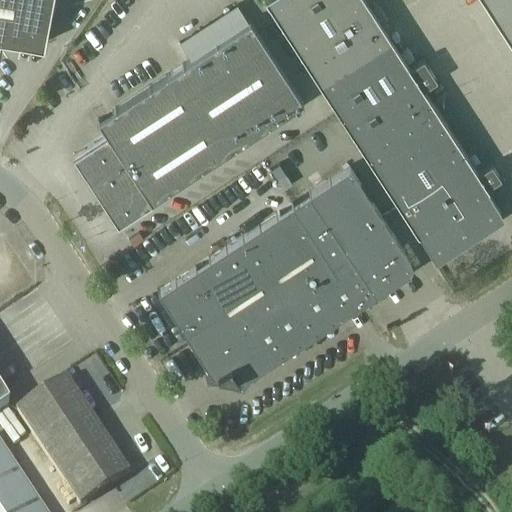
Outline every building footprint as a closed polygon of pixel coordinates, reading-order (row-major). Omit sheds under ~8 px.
[(0,0),(0,36),(43,44),(51,0),(0,0)] [(435,255),(501,212),(487,191),(489,190),(487,187),(502,177),(493,164),(479,173),(366,0),(266,0),(419,235),(421,234),(435,255)] [(511,0),(488,0),(511,36),(511,0)] [(73,155),(99,195),(118,223),(303,102),(250,21),(98,120),(107,133),(73,155)] [(350,166),(310,192),(376,293),(407,273),(408,273),(412,267),(411,260),(410,259),(350,167),(350,166)] [(274,215),(297,250),(337,312),(339,315),(340,315),(340,316),(341,316),(376,293),(310,192),(274,215)] [(182,325),(297,250),(274,215),(158,291),(180,325),(181,325),(182,325)] [(339,315),(337,312),(297,250),(182,325),(181,325),(180,325),(201,357),(212,374),(213,375),(214,375),(218,372),(222,372),(226,373),(230,374),(234,375),(237,376),(240,380),(240,381),(241,381),(242,381),(263,367),(341,316),(340,316),(340,315),(339,315)] [(16,411),(79,506),(129,473),(66,378),(16,411)] [(0,411),(8,406),(0,393),(0,411)] [(0,511),(44,511),(0,444),(0,511)]
